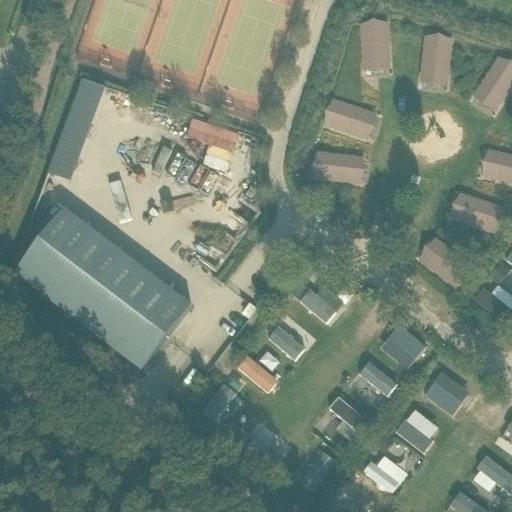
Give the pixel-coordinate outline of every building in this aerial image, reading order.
[(357,22),(358,72),(387,71),(385,21),(357,22)] [(417,84),(445,85),(447,38),(419,37),(417,84)] [(491,113),(511,81),(511,68),(493,57),(467,98),(491,113)] [(83,81),(75,105),(96,113),(105,89),(83,81)] [(318,125),(364,141),(374,114),(327,98),(318,125)] [(180,138),(228,155),(235,135),(187,118),(180,138)] [(511,156),(482,148),(474,175),(511,186),(511,156)] [(309,154),(308,182),(358,184),(359,156),(309,154)] [(453,191),(444,219),(495,236),(504,208),(453,191)] [(192,309),(64,212),(15,276),(143,373),(192,309)] [(511,246),(503,262),(511,266),(511,246)] [(318,275),(294,301),(321,325),(345,300),(318,275)] [(488,298),(511,313),(511,297),(496,287),(488,298)] [(290,320),(279,331),(269,322),(260,332),(291,361),(311,340),(290,320)] [(397,322),(374,347),(402,374),(425,349),(397,322)] [(270,395),(279,380),(244,357),(234,372),(270,395)] [(380,408),(396,382),(361,360),(345,385),(380,408)] [(417,396),(447,420),(469,394),(438,369),(417,396)] [(299,442),(256,409),(264,398),(231,372),(197,415),(274,474),(299,442)] [(349,443),(365,421),(334,399),(318,421),(349,443)] [(418,437),(425,427),(406,413),(392,434),(420,454),(427,443),(418,437)] [(58,438),(79,454),(89,442),(67,426),(58,438)] [(511,449),(511,427),(502,441),(511,449)] [(294,481),(315,495),(336,463),(316,449),(294,481)] [(390,495),(406,475),(384,456),(376,467),(369,462),(361,471),(390,495)] [(511,475),(482,458),(468,481),(489,494),(492,489),(510,500),(511,495),(511,475)] [(327,511),(381,511),(388,503),(347,476),(325,511),(327,511)] [(482,511),(460,495),(447,511),(482,511)]
